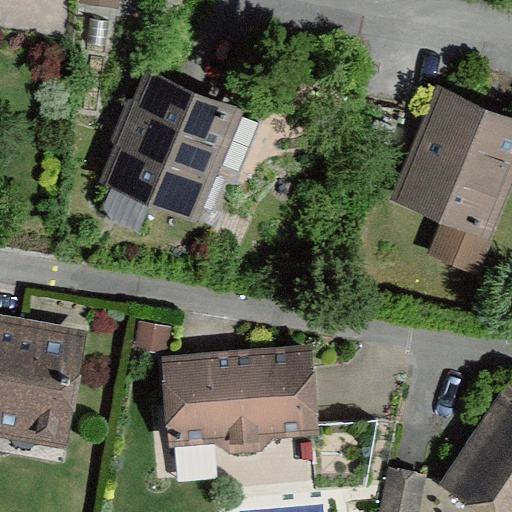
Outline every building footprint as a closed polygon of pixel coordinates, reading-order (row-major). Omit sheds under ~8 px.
[(240,102),(140,64),(88,200),(188,238),(240,102)] [(511,157),(511,120),(430,87),(381,204),(477,243),(511,157)] [(83,333),(0,313),(0,434),(55,448),(83,333)] [(299,352),(148,357),(151,446),(303,440),(299,352)] [(511,511),(511,393),(496,383),(432,481),(479,511),(511,511)] [(419,511),(428,474),(389,465),(380,511),(419,511)]
